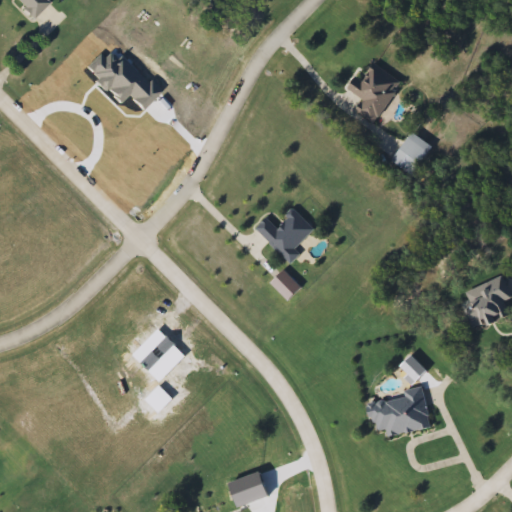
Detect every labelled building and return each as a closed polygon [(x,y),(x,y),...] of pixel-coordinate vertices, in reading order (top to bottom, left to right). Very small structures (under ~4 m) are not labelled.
[(55,0),(39,17),(21,0),(55,0)] [(373,123),(356,112),(363,101),(345,90),(363,61),(399,83),(373,123)] [(429,148),(411,176),(389,162),(407,133),(429,148)] [(291,250),(297,254),(288,264),(253,229),(264,217),(275,228),(292,211),(311,229),(291,250)] [(511,322),(467,322),(467,283),(511,283),(511,322)] [(386,438),(384,430),(374,433),(366,402),(421,389),(430,427),(386,438)]
